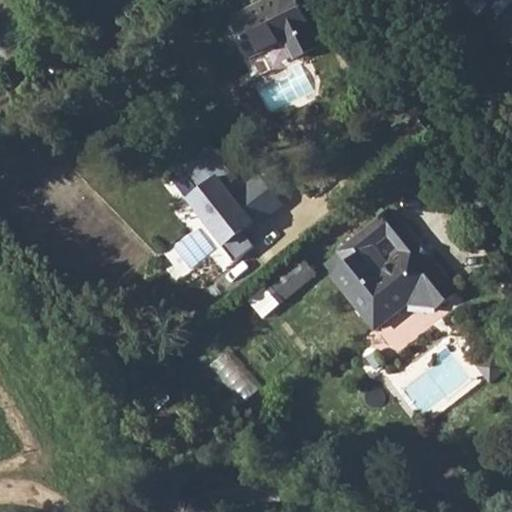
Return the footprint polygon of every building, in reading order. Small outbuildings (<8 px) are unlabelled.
[(288,38),(314,25),(301,0),(270,0),(238,16),(257,54),(288,38)] [(511,0),(471,0),(481,8),(488,0),(494,0),(511,16),(511,0)] [(324,45),(314,25),(288,38),(298,58),(324,45)] [(220,176),(193,197),(243,257),(270,236),(220,176)] [(456,300),(387,211),(334,251),(345,265),(331,276),(371,328),(408,299),(426,323),(456,300)] [(308,257),(249,306),(263,323),(321,274),(308,257)] [(242,400),(260,388),(233,350),(215,363),(242,400)]
